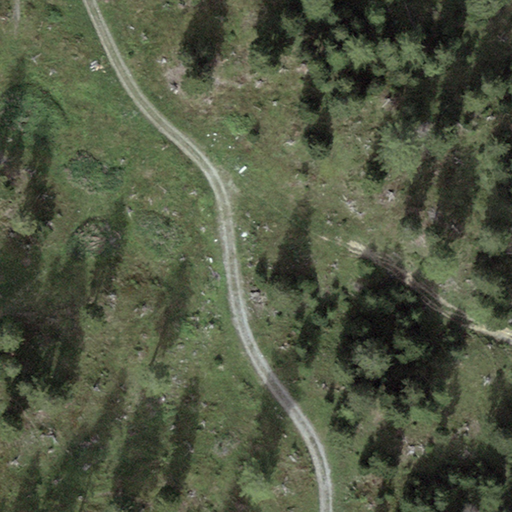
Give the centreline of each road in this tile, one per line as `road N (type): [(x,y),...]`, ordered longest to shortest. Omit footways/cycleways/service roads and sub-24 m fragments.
road 1 (track): [(104,0),(141,82),(214,168),(249,341),(318,446),(329,511)]
road 2 (track): [(511,333),(382,253),(214,168)]
